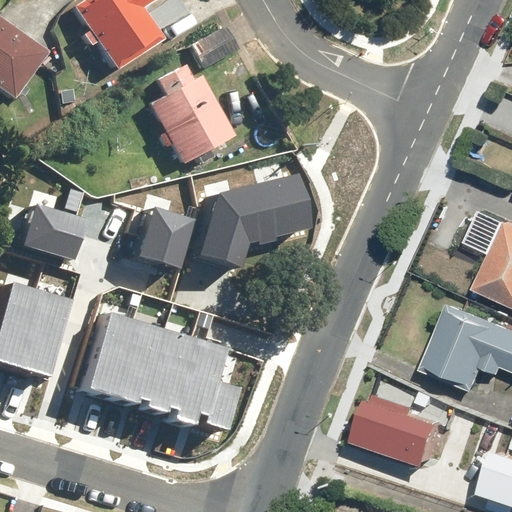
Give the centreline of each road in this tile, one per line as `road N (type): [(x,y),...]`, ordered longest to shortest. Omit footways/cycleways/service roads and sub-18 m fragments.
road 1 (residential): [(266,511),(334,311),(417,134)]
road 2 (residential): [(417,134),(329,84),(291,47),(263,0)]
road 3 (residential): [(197,511),(0,450)]
road 4 (residential): [(417,134),(476,0)]
